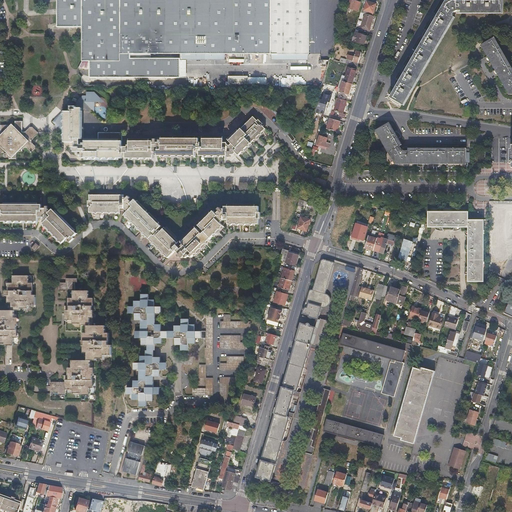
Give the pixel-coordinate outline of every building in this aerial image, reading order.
[(53,0),(53,24),(53,27),(67,28),(82,29),(82,33),(82,61),(120,61),(120,54),(200,54),(309,53),(309,15),(308,0),(53,0)] [(348,0),(346,6),(343,17),(345,18),(347,13),(349,8),(357,11),(360,2),(353,0),(348,0)] [(365,8),(362,8),(360,12),(363,13),(365,14),(373,16),(376,3),(367,0),(365,8)] [(400,82),(397,80),(396,82),(396,84),(398,85),(391,97),(403,104),(453,17),(452,16),(454,12),(458,10),(462,10),(462,12),(503,12),(502,0),(448,0),(442,10),(441,10),(438,16),(436,15),(434,17),(433,18),(436,19),(432,25),(429,32),(427,35),(424,33),(424,35),(423,37),(422,43),(418,51),(416,50),(414,51),(413,53),(416,54),(414,57),(409,66),(407,69),(404,67),(403,69),(403,72),(405,73),(401,79),(400,82)] [(369,30),(374,16),(373,16),(365,14),(361,28),(369,30)] [(355,32),(352,41),(364,45),(366,39),(365,39),(366,36),(355,32)] [(486,59),(486,60),(490,58),(491,60),(497,69),(498,71),(495,73),(495,74),(497,76),(500,74),(510,93),(511,92),(511,68),(495,38),(482,45),(485,49),(488,55),(485,57),(486,59)] [(349,53),(346,63),(357,67),(361,53),(356,51),(355,55),(349,53)] [(344,82),(352,84),(356,70),(349,68),(344,82)] [(267,84),(267,76),(228,76),(228,85),(267,84)] [(344,82),(343,81),(340,92),(348,94),(352,84),(344,82)] [(64,138),(64,142),(74,142),(74,144),(77,143),(77,144),(80,145),(82,145),(83,148),(77,148),(77,147),(70,147),(70,149),(71,149),(71,152),(75,152),(75,154),(77,154),(77,155),(80,155),(80,158),(85,158),(87,159),(88,157),(92,157),(93,160),(95,157),(99,158),(100,159),(101,157),(105,157),(107,159),(108,157),(112,158),(114,159),(115,158),(120,158),(120,140),(82,140),(82,142),(80,142),(80,144),(78,144),(78,139),(79,139),(81,139),(81,110),(83,110),(85,110),(85,111),(90,111),(94,107),(94,98),(92,95),(91,95),(86,95),(86,96),(82,96),(76,101),(76,106),(70,106),(70,111),(61,111),(61,112),(55,119),(53,122),(57,127),(57,132),(62,132),(64,132),(64,138)] [(346,101),(338,98),(334,110),(343,113),(346,101)] [(328,102),(319,100),(316,111),(324,114),(328,102)] [(261,133),(263,131),(265,129),(262,125),(263,124),(258,119),(257,120),(253,116),(246,124),(258,136),(259,135),(261,134),(261,133)] [(337,131),(340,121),(337,120),(330,118),(327,128),(337,131)] [(22,132),(22,121),(15,121),(15,126),(12,126),(12,124),(11,124),(11,126),(10,126),(9,127),(8,127),(8,125),(1,125),(1,132),(0,133),(0,135),(0,134),(0,152),(1,153),(2,152),(3,152),(5,153),(4,155),(4,156),(4,157),(5,157),(6,157),(7,156),(8,154),(9,159),(16,158),(16,151),(21,151),(21,150),(23,148),(23,147),(27,147),(27,148),(30,151),(32,151),(35,148),(35,146),(31,143),(31,139),(32,139),(37,134),(37,132),(32,127),(30,127),(24,132),(22,132)] [(396,135),(399,134),(398,133),(396,131),(394,132),(389,123),(377,130),(397,162),(419,162),(419,166),(421,166),(422,166),(422,162),(425,162),(435,162),(438,162),(438,166),(439,166),(441,165),(441,162),(450,162),(453,162),(453,166),(454,166),(456,165),(456,162),(467,162),(467,149),(408,149),(408,151),(405,151),(405,147),(403,147),(401,149),(400,146),(402,145),(398,138),(396,135)] [(253,140),(253,141),(255,142),(264,132),(263,131),(261,133),(261,134),(259,135),(258,136),(246,124),(241,128),(253,140)] [(193,156),(196,156),(196,151),(199,151),(199,155),(202,156),(205,156),(206,157),(207,156),(211,156),(213,157),(214,156),(218,156),(220,157),(221,156),(223,156),(223,154),(226,154),(227,155),(228,155),(228,157),(230,157),(230,155),(234,155),(236,153),(239,155),(241,153),(243,151),(244,151),(244,149),(247,147),(249,147),(249,145),(251,143),(253,141),(253,140),(241,128),(238,131),(229,141),(229,142),(227,144),(223,144),(223,139),(202,138),(202,143),(202,148),(200,148),(200,144),(199,144),(199,139),(196,139),(175,139),(175,155),(178,155),(179,157),(180,156),(184,155),(185,157),(187,156),(190,156),(192,157),(193,156)] [(227,139),(229,141),(238,131),(237,129),(227,139)] [(163,156),(161,156),(161,158),(180,157),(196,158),(196,156),(193,156),(192,157),(190,156),(187,156),(185,157),(184,155),(180,156),(179,157),(178,155),(175,155),(175,139),(196,139),(196,136),(161,136),(161,139),(168,139),(168,156),(166,156),(165,157),(163,156)] [(319,136),(317,145),(329,148),(330,144),(326,143),(328,138),(319,136)] [(125,153),(125,158),(129,158),(131,158),(133,160),(134,158),(138,158),(140,160),(141,158),(144,158),(146,160),(148,158),(149,158),(149,157),(153,156),(153,152),(156,152),(156,154),(158,154),(158,156),(161,156),(163,156),(165,157),(166,156),(168,156),(168,139),(161,139),(159,140),(159,143),(158,143),(156,143),(157,139),(154,139),(154,143),(153,143),(153,145),(149,145),(149,141),(129,141),(129,145),(129,151),(127,151),(127,147),(125,147),(125,153)] [(243,151),(241,153),(243,154),(246,151),(252,144),(251,143),(249,145),(249,147),(247,147),(244,149),(244,151),(243,151)] [(86,166),(63,166),(64,174),(64,185),(111,185),(159,185),(159,204),(202,205),(202,186),(239,186),(269,186),(280,186),(280,173),(280,167),(265,167),(245,167),(179,166),(141,166),(125,167),(86,166)] [(89,212),(93,212),(95,212),(96,214),(97,213),(98,212),(101,212),(103,214),(104,212),(108,212),(110,214),(111,212),(115,212),(117,214),(118,212),(120,212),(120,208),(124,208),(127,211),(124,214),(126,216),(126,218),(128,218),(131,221),(131,223),(133,223),(134,224),(137,226),(138,228),(138,230),(140,230),(142,231),(154,219),(149,214),(147,211),(137,201),(135,204),(132,202),(129,199),(130,198),(128,196),(126,197),(123,197),(123,195),(96,195),(89,195),(89,201),(88,201),(88,207),(89,207),(89,212)] [(139,200),(137,201),(147,211),(148,210),(139,200)] [(38,204),(4,204),(0,204),(0,210),(0,209),(0,215),(0,216),(0,221),(4,221),(6,221),(7,223),(9,221),(12,221),(14,223),(16,221),(19,221),(21,223),(22,221),(26,221),(27,223),(29,221),(33,221),(34,223),(36,221),(38,221),(38,217),(42,218),(45,221),(43,223),(44,225),(44,227),(47,227),(49,229),(49,232),(52,232),(54,234),(54,237),(56,237),(59,239),(59,241),(61,241),(62,242),(64,240),(68,236),(69,237),(67,240),(69,242),(74,238),(73,237),(76,233),(74,230),(62,218),(55,211),(53,209),(50,211),(48,209),(48,206),(46,206),(46,208),(41,208),(41,204),(38,204)] [(161,226),(159,223),(156,226),(146,236),(151,241),(153,243),(153,245),(155,245),(157,247),(157,249),(159,249),(162,252),(162,254),(164,254),(166,255),(168,258),(176,250),(179,253),(178,255),(179,257),(180,256),(182,258),(184,256),(186,258),(189,255),(192,257),(194,255),(195,254),(197,254),(197,252),(200,249),(202,249),(202,247),(205,244),(207,244),(208,242),(209,241),(214,236),(215,234),(217,234),(217,232),(220,230),(222,230),(222,228),(224,226),(221,223),(224,220),(228,220),(228,224),(230,224),(231,225),(233,224),(243,224),(245,226),(246,224),(250,224),(252,226),(253,224),(255,224),(259,224),(259,218),(260,218),(260,212),(259,212),(259,206),(225,206),(225,209),(221,209),(220,208),(218,209),(220,211),(217,214),(216,213),(213,216),(211,213),(198,226),(201,229),(199,231),(196,228),(187,237),(182,242),(183,244),(182,246),(183,247),(182,248),(177,244),(179,243),(173,238),(164,228),(161,231),(157,235),(155,234),(158,231),(157,230),(161,226)] [(56,210),(55,211),(62,218),(74,230),(75,229),(62,215),(56,210)] [(151,212),(149,214),(154,219),(142,231),(140,230),(138,230),(138,228),(137,226),(135,228),(145,237),(146,236),(156,226),(159,223),(160,222),(151,212)] [(198,226),(211,213),(210,212),(197,224),(198,226)] [(437,230),(439,230),(439,227),(442,227),(454,227),(457,227),(457,230),(458,230),(461,229),(461,227),(469,227),(469,231),(469,233),(465,233),(465,234),(466,236),(469,236),(469,245),(469,248),(465,248),(465,250),(466,252),(469,252),(469,267),(467,267),(465,270),(465,271),(469,271),(469,274),(469,282),(482,282),(482,250),(482,220),(469,220),(469,213),(428,213),(428,227),(435,227),(435,229),(437,230)] [(126,216),(124,214),(123,216),(133,225),(134,224),(133,223),(131,223),(131,221),(128,218),(126,218),(126,216)] [(301,217),(297,228),(307,232),(311,220),(301,217)] [(44,225),(43,223),(41,225),(48,232),(60,244),(62,242),(61,241),(59,241),(59,239),(56,237),(54,237),(54,234),(52,232),(49,232),(49,229),(47,227),(44,227),(44,225)] [(356,224),(352,236),(363,240),(368,227),(356,224)] [(215,234),(214,236),(215,237),(225,227),(224,226),(222,228),(222,230),(220,230),(217,232),(217,234),(215,234)] [(173,238),(179,243),(180,241),(165,227),(164,228),(173,238)] [(187,237),(196,228),(195,227),(181,241),(182,242),(187,237)] [(380,252),(384,254),(387,243),(393,245),(396,236),(388,234),(386,239),(384,238),(380,252)] [(368,236),(365,248),(370,249),(371,248),(374,249),(377,239),(368,236)] [(374,249),(374,250),(380,252),(384,238),(381,237),(381,238),(378,237),(377,239),(374,249)] [(153,243),(151,241),(150,243),(160,252),(165,257),(166,255),(164,254),(162,254),(162,252),(159,249),(157,249),(157,247),(155,245),(153,245),(153,243)] [(195,254),(194,255),(195,257),(202,249),(210,242),(209,241),(208,242),(207,244),(205,244),(202,247),(202,249),(200,249),(197,252),(197,254),(195,254)] [(35,243),(31,248),(34,251),(39,246),(35,243)] [(400,251),(398,258),(406,261),(408,254),(410,249),(403,247),(401,251),(400,251)] [(289,251),(283,249),(279,261),(296,266),(299,256),(288,253),(289,251)] [(261,463),(257,477),(271,481),(278,458),(290,418),(289,417),(288,416),(295,391),(296,391),(297,391),(298,390),(298,389),(303,373),(306,374),(308,369),(304,368),(311,345),(312,341),(315,328),(317,325),(318,319),(321,307),(323,307),(325,307),(326,307),(328,306),(329,305),(330,304),(330,303),(331,301),(331,299),(330,298),(330,297),(328,295),(327,294),(325,294),(333,269),(334,263),(323,259),(322,261),(314,287),(313,290),(312,290),(311,290),(310,291),(309,292),(308,299),(308,301),(309,302),(308,306),(307,307),(305,308),(303,313),(310,315),(309,316),(316,318),(313,327),(302,323),(297,340),(293,353),(289,352),(287,359),(291,360),(276,409),(273,408),(271,414),(275,415),(268,439),(261,463)] [(281,278),(292,281),(294,271),(284,268),(281,278)] [(362,269),(358,268),(352,290),(351,294),(355,296),(356,291),(357,287),(362,269)] [(0,343),(4,344),(4,345),(13,345),(18,345),(18,329),(16,329),(16,325),(17,325),(17,322),(17,317),(20,317),(20,314),(35,315),(35,305),(36,295),(32,295),(32,291),(33,291),(33,275),(28,275),(13,275),(12,282),(10,282),(7,282),(7,291),(5,291),(4,293),(5,295),(7,295),(6,310),(0,309),(0,343)] [(50,380),(50,382),(50,393),(50,400),(94,400),(95,375),(93,375),(93,373),(93,368),(96,368),(96,365),(111,365),(111,355),(111,345),(108,345),(108,333),(105,333),(105,326),(95,325),(95,306),(93,305),(93,298),(88,298),(88,291),(74,291),(74,283),(76,283),(76,278),(65,278),(65,283),(57,282),(57,290),(67,291),(67,306),(64,306),(64,310),(65,310),(65,320),(65,330),(81,330),(81,333),(83,333),(83,338),(83,340),(80,340),(80,341),(80,344),(80,345),(83,345),(82,360),(72,360),(72,367),(71,367),(69,367),(69,375),(64,375),(64,380),(50,380)] [(289,291),(292,281),(281,278),(278,288),(289,291)] [(397,304),(403,306),(405,299),(403,298),(406,287),(402,286),(400,297),(399,296),(397,304)] [(368,289),(362,287),(362,288),(361,288),(359,297),(365,299),(371,300),(374,291),(368,289)] [(395,289),(390,287),(386,300),(391,302),(395,289)] [(395,289),(391,302),(397,304),(399,296),(400,290),(395,289)] [(288,294),(277,291),(274,302),(284,305),(288,294)] [(146,376),(153,376),(159,376),(159,369),(166,370),(166,363),(160,363),(158,361),(158,357),(152,357),(152,350),(154,350),(154,343),(160,343),(160,339),(161,338),(162,338),(168,337),(168,330),(160,330),(161,324),(155,324),(153,322),(153,315),(154,313),(155,313),(160,313),(161,306),(154,306),(153,299),(148,299),(148,294),(141,294),(141,301),(135,301),(135,305),(133,306),(128,306),(128,314),(135,314),(135,320),(140,320),(141,320),(142,322),(142,330),(140,332),(135,332),(135,339),(141,339),(141,346),(146,346),(147,346),(148,347),(148,352),(146,352),(146,356),(145,357),(140,357),(140,364),(133,364),(133,371),(138,371),(139,371),(140,372),(140,375),(146,375),(146,376)] [(434,298),(426,294),(422,309),(421,311),(426,313),(428,304),(432,305),(434,298)] [(423,319),(427,321),(432,305),(428,304),(426,313),(421,311),(418,320),(422,321),(423,319)] [(421,311),(422,309),(413,307),(410,318),(418,320),(421,311)] [(271,308),(268,320),(278,323),(281,311),(271,308)] [(205,348),(204,348),(204,358),(206,358),(206,364),(212,364),(212,311),(205,311),(205,318),(206,318),(205,348)] [(433,311),(430,324),(441,327),(444,317),(438,315),(439,313),(433,311)] [(367,313),(361,312),(356,328),(371,333),(373,327),(373,325),(364,322),(367,313)] [(376,314),(373,325),(373,327),(378,328),(381,316),(376,314)] [(223,321),(220,321),(220,328),(250,328),(250,321),(230,321),(230,315),(223,315),(223,321)] [(448,316),(444,326),(451,328),(455,317),(448,316)] [(174,330),(174,337),(175,337),(175,344),(181,344),(182,345),(182,350),(188,350),(188,344),(194,344),(193,338),(195,338),(201,338),(201,331),(194,331),(194,324),(189,324),(188,324),(187,323),(187,319),(181,319),(181,326),(174,326),(174,330)] [(320,319),(318,319),(317,325),(315,328),(312,341),(311,345),(313,345),(320,319)] [(329,322),(320,319),(313,345),(322,348),(329,322)] [(404,334),(414,337),(416,330),(407,327),(404,334)] [(477,327),(473,337),(482,341),(486,330),(477,327)] [(448,338),(445,348),(451,350),(452,345),(451,344),(455,333),(450,331),(448,338)] [(344,333),(341,344),(363,351),(402,362),(405,351),(369,341),(344,333)] [(493,347),(497,336),(488,333),(485,342),(488,343),(487,345),(493,347)] [(276,336),(268,334),(265,343),(273,345),(276,336)] [(239,336),(221,336),(221,349),(246,349),(246,342),(239,342),(239,336)] [(273,348),(266,346),(265,349),(261,348),(258,357),(261,358),(269,360),(273,348)] [(467,351),(464,359),(479,363),(481,355),(467,351)] [(227,363),(220,363),(220,370),(240,370),(240,363),(243,363),(243,356),(227,356),(227,363)] [(268,366),(269,360),(261,358),(258,357),(257,363),(260,364),(268,366)] [(476,374),(485,377),(489,365),(479,362),(476,374)] [(394,366),(390,380),(385,397),(394,399),(403,368),(394,366)] [(255,372),(254,376),(256,376),(255,381),(262,383),(266,370),(258,368),(257,372),(255,372)] [(414,443),(415,439),(403,435),(411,409),(422,373),(433,376),(435,371),(422,368),(421,370),(414,368),(403,406),(394,436),(402,438),(401,440),(405,441),(414,443)] [(152,385),(153,387),(153,376),(146,376),(146,375),(140,375),(140,372),(139,371),(138,371),(138,380),(146,380),(146,381),(152,382),(152,385)] [(403,435),(415,439),(427,399),(433,376),(422,373),(411,409),(403,435)] [(206,388),(192,388),(192,395),(213,395),(213,378),(206,378),(206,388)] [(154,387),(153,387),(152,385),(152,382),(146,381),(146,380),(138,380),(133,380),(133,387),(127,387),(127,394),(132,394),(134,396),(134,399),(139,400),(139,406),(146,406),(145,402),(147,401),(152,401),(152,394),(159,394),(159,387),(154,387)] [(479,383),(475,393),(482,395),(484,396),(487,385),(479,383)] [(325,389),(321,405),(326,406),(331,390),(325,389)] [(472,401),(479,403),(482,395),(475,393),(472,401)] [(245,394),(242,403),(254,406),(257,398),(245,394)] [(312,428),(314,429),(319,431),(326,406),(321,405),(319,404),(312,428)] [(470,410),(466,422),(475,425),(479,413),(470,410)] [(50,415),(35,411),(33,417),(48,421),(50,415)] [(235,416),(233,423),(239,425),(241,418),(235,416)] [(33,417),(33,418),(30,427),(47,431),(50,422),(48,421),(33,417)] [(16,427),(26,429),(27,420),(17,418),(16,427)] [(220,424),(208,420),(205,429),(217,433),(220,424)] [(225,420),(223,426),(222,429),(225,430),(226,425),(231,427),(231,428),(232,432),(232,434),(230,434),(230,437),(227,436),(226,440),(234,442),(236,436),(237,436),(237,434),(239,429),(238,428),(239,425),(233,423),(225,420)] [(327,420),(324,431),(381,447),(384,435),(358,428),(327,420)] [(244,436),(246,427),(240,425),(239,429),(237,434),(244,436)] [(319,431),(314,429),(311,440),(313,441),(311,446),(314,447),(319,431)] [(467,432),(462,446),(478,451),(480,445),(475,443),(478,436),(467,432)] [(237,436),(233,449),(240,450),(244,436),(237,434),(237,436)] [(32,438),(29,448),(39,451),(42,441),(32,438)] [(492,438),(490,445),(504,449),(506,443),(492,438)] [(202,440),(199,449),(211,452),(214,443),(202,440)] [(126,457),(122,473),(137,477),(141,462),(139,461),(141,455),(143,456),(146,445),(131,441),(128,452),(130,453),(129,455),(128,458),(126,457)] [(10,442),(7,453),(17,456),(20,445),(10,442)] [(228,467),(232,452),(227,451),(219,478),(224,479),(228,467)] [(142,465),(138,479),(149,482),(151,475),(144,472),(149,453),(146,452),(142,465)] [(454,452),(448,470),(459,473),(465,455),(454,452)] [(297,485),(296,487),(304,489),(313,455),(312,455),(306,453),(297,485)] [(487,453),(485,460),(496,463),(498,457),(487,453)] [(192,486),(204,490),(212,461),(200,458),(192,486)] [(224,479),(222,487),(231,490),(232,485),(236,470),(228,467),(224,479)] [(155,472),(152,483),(162,486),(166,472),(160,470),(159,473),(155,472)] [(331,485),(335,473),(329,471),(325,483),(331,485)] [(337,487),(343,488),(347,475),(337,472),(334,483),(338,484),(337,487)] [(367,472),(361,490),(365,492),(371,473),(367,472)] [(169,482),(178,485),(179,481),(180,477),(171,475),(169,482)] [(381,486),(395,490),(397,483),(394,482),(394,479),(384,476),(381,486)] [(34,511),(35,510),(37,502),(38,497),(44,499),(47,490),(47,491),(49,485),(39,484),(38,486),(36,486),(35,489),(30,487),(23,511),(24,511),(23,511),(34,511)] [(443,484),(439,497),(447,499),(450,490),(447,489),(448,486),(443,484)] [(61,488),(49,485),(47,491),(47,490),(44,499),(48,500),(49,497),(60,499),(62,489),(61,488)] [(493,490),(483,486),(481,493),(479,497),(490,500),(493,491),(493,490)] [(315,500),(325,503),(328,493),(318,490),(315,500)] [(360,506),(371,509),(372,504),(375,494),(376,493),(371,491),(370,493),(369,493),(368,495),(369,496),(367,502),(362,500),(360,506)] [(493,491),(490,500),(501,503),(503,494),(493,491)] [(349,497),(351,493),(348,492),(346,496),(343,496),(340,509),(345,510),(349,497)] [(394,493),(389,509),(396,511),(401,495),(394,493)] [(0,494),(0,511),(1,511),(4,511),(8,497),(0,494)] [(375,494),(372,504),(384,507),(386,498),(375,494)] [(8,497),(4,511),(15,511),(19,501),(8,497)] [(80,511),(85,511),(89,501),(78,498),(75,510),(78,511),(80,511)] [(92,499),(88,510),(94,511),(100,511),(103,506),(104,502),(92,499)] [(404,511),(406,510),(412,511),(414,504),(408,502),(407,505),(404,504),(402,509),(399,508),(398,511),(404,511)] [(414,504),(412,511),(413,511),(417,511),(418,510),(422,511),(421,511),(425,511),(427,505),(415,502),(414,504)] [(443,511),(450,511),(453,504),(446,502),(443,511)]
